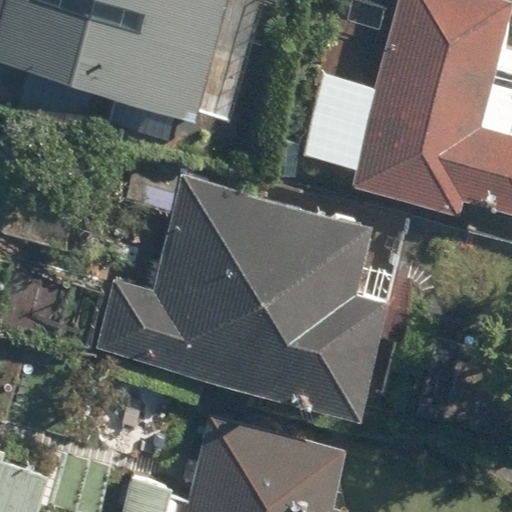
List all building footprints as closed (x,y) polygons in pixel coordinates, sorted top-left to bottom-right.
[(0,0),(0,53),(186,107),(216,0),(0,0)] [(511,128),(498,125),(511,72),(511,42),(498,39),(508,0),(389,0),(368,78),(318,64),(296,148),(346,162),(342,177),(453,207),(457,191),(511,205),(511,128)] [(111,277),(93,343),(338,408),(358,331),(394,341),(412,274),(380,265),(373,293),(343,285),(364,206),(181,158),(147,286),(111,277)] [(129,478),(120,511),(343,511),(347,498),(327,493),(336,457),(195,419),(176,490),(129,478)] [(0,451),(0,511),(29,511),(44,465),(0,451)]
